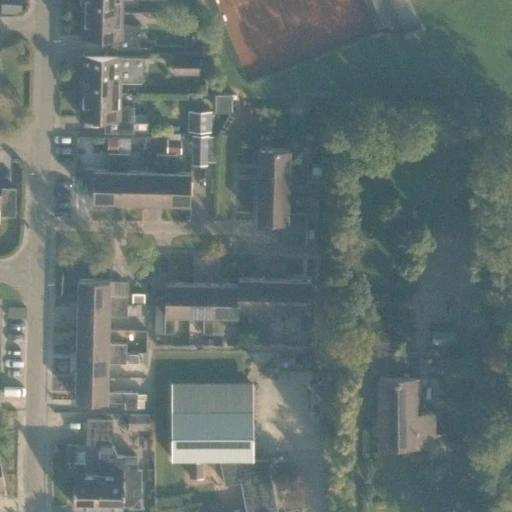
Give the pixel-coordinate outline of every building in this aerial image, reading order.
[(83,0),(83,8),(121,9),(120,0),(83,0)] [(365,0),(375,25),(389,20),(381,0),(365,0)] [(121,9),(83,8),(83,34),(106,35),(106,45),(139,46),(140,24),(120,24),(121,9)] [(81,89),(119,90),(119,76),(131,77),(143,77),(144,55),(131,54),(120,54),(106,54),(83,53),(82,63),(81,89)] [(172,53),(172,72),(200,72),(200,53),(172,53)] [(119,104),(119,90),(81,89),(81,115),(105,115),(105,129),(133,129),(133,127),(146,127),(147,113),(142,113),(142,108),(133,108),(133,104),(119,104)] [(232,109),(232,92),(215,92),(215,109),(232,109)] [(188,129),(211,129),(212,108),(189,108),(188,129)] [(192,162),(205,162),(206,133),(192,133),(192,162)] [(208,133),(206,133),(205,162),(208,162),(208,158),(216,159),(216,134),(208,134),(208,133)] [(182,137),(168,136),(167,150),(181,151),(182,137)] [(258,174),(307,175),(308,166),(290,165),(290,150),(259,150),(258,174)] [(117,200),(119,152),(107,151),(107,169),(94,169),(92,199),(117,200)] [(129,152),(119,152),(117,200),(140,201),(142,171),(128,170),(129,152)] [(140,201),(164,202),(167,153),(156,153),(155,172),(142,171),(140,201)] [(167,153),(164,202),(189,204),(190,174),(174,173),(175,154),(167,153)] [(258,174),(258,198),(289,199),(289,185),(307,185),(307,175),(258,174)] [(0,212),(16,213),(16,184),(0,183),(0,212)] [(501,229),(499,184),(475,185),(477,230),(501,229)] [(288,214),(289,199),(258,198),(257,223),(282,223),(282,247),(306,248),(306,214),(288,214)] [(78,303),(126,304),(127,294),(109,294),(109,279),(78,278),(78,303)] [(237,278),(237,285),(238,285),(237,309),(252,309),(251,328),(260,328),(262,279),(237,278)] [(286,280),(262,279),(260,328),(270,329),(271,310),(285,311),(286,280)] [(311,281),(286,280),(285,311),(300,311),(299,331),(309,331),(311,281)] [(188,313),(189,283),(164,282),(164,295),(157,295),(156,330),(162,330),(173,331),(174,313),(188,313)] [(202,332),(212,332),(213,284),(189,283),(188,313),(203,314),(202,332)] [(238,285),(237,285),(213,284),(212,332),(214,332),(213,342),(221,342),(222,315),(237,315),(237,309),(238,285)] [(132,290),(132,300),(144,300),(144,290),(132,290)] [(467,313),(467,348),(496,348),(497,294),(478,294),(477,313),(467,313)] [(126,315),(126,304),(78,303),(77,327),(108,327),(107,315),(126,315)] [(108,327),(77,327),(77,351),(126,352),(126,343),(108,342),(108,327)] [(445,430),(436,430),(435,409),(421,409),(421,373),(418,373),(418,351),(418,338),(398,339),(398,352),(397,352),(397,373),(380,374),(381,443),(429,442),(429,455),(445,454),(445,430)] [(126,363),(126,352),(77,351),(76,375),(107,375),(106,362),(126,363)] [(139,351),(128,351),(127,361),(139,361),(139,351)] [(107,391),(107,375),(76,375),(76,400),(125,400),(125,405),(145,405),(145,392),(137,392),(137,391),(107,391)] [(278,511),(267,455),(254,456),(254,407),(172,408),(172,457),(220,457),(225,482),(241,479),(247,511),(278,511)] [(129,427),(150,428),(150,412),(129,411),(129,427)] [(88,416),(87,429),(112,430),(112,417),(88,416)] [(112,430),(87,429),(87,442),(100,442),(111,443),(112,430)] [(98,504),(99,472),(84,471),(85,460),(85,442),(69,442),(69,460),(75,459),(73,503),(98,504)] [(100,442),(99,472),(98,504),(122,505),(122,502),(132,503),(141,494),(141,466),(137,466),(137,453),(117,453),(111,443),(100,442)] [(203,476),(203,459),(190,458),(189,475),(203,476)]
